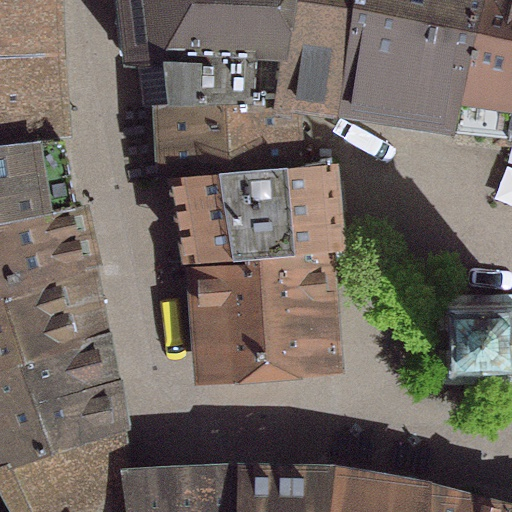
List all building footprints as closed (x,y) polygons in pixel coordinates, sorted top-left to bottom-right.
[(0,0),(0,59),(65,58),(63,0),(0,0)] [(114,0),(121,58),(124,62),(129,65),(158,67),(163,106),(168,106),(272,104),(290,0),(114,0)] [(451,132),(481,0),(290,0),(272,104),(272,110),(275,110),(287,110),(288,103),(451,132)] [(504,130),(511,100),(511,0),(481,0),(451,132),(504,130)] [(0,144),(42,140),(73,139),(67,92),(65,58),(0,59),(0,144)] [(287,110),(275,110),(272,110),(272,104),(168,106),(172,178),(276,171),(276,167),(291,166),(290,159),(289,118),(289,110),(287,110)] [(0,220),(54,210),(46,169),(42,140),(0,144),(0,220)] [(193,263),(194,268),(242,265),(263,264),(262,256),(316,251),(324,251),(324,256),(338,254),(337,240),(332,240),(329,216),(325,171),(328,170),(327,158),(315,159),(315,164),(291,166),(276,167),(276,171),(172,178),(184,252),(181,253),(183,265),(193,263)] [(0,414),(123,380),(114,334),(102,286),(102,266),(92,233),(90,205),(54,210),(0,220),(0,414)] [(194,268),(198,311),(201,358),(198,358),(199,365),(325,356),(320,303),(316,251),(262,256),(263,264),(242,265),(194,268)] [(511,295),(429,296),(430,341),(430,384),(511,383),(511,295)] [(0,414),(0,472),(128,430),(133,429),(123,380),(0,414)] [(128,430),(0,472),(0,500),(8,511),(122,511),(126,511),(122,467),(137,467),(128,430)] [(330,511),(335,463),(238,464),(239,511),(330,511)] [(429,511),(432,481),(335,463),(330,511),(429,511)] [(137,467),(122,467),(126,511),(122,511),(239,511),(238,464),(137,467)] [(470,511),(471,492),(432,481),(429,511),(470,511)] [(511,511),(511,504),(471,492),(470,511),(511,511)]
